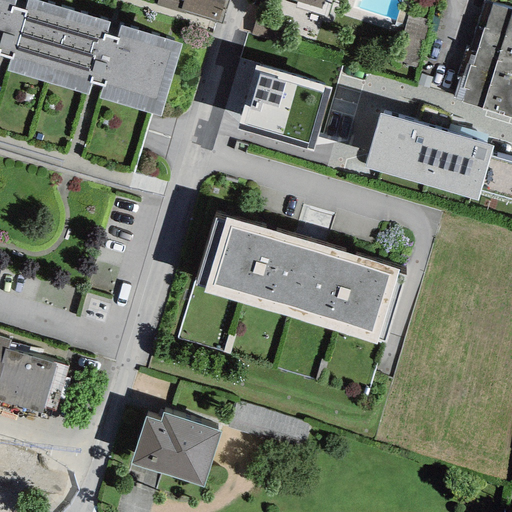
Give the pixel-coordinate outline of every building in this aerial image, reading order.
[(0,0),(0,55),(10,59),(24,10),(15,7),(16,0),(0,0)] [(110,22),(34,0),(26,0),(24,10),(10,59),(7,72),(88,95),(92,83),(102,87),(98,98),(160,117),(181,44),(121,25),(117,39),(106,35),(110,22)] [(224,0),(155,0),(155,3),(218,23),(224,0)] [(293,0),(322,9),(324,0),(293,0)] [(511,8),(483,0),(476,23),(511,33),(511,8)] [(416,70),(429,20),(408,15),(396,64),(416,70)] [(511,33),(476,23),(469,46),(511,58),(511,33)] [(511,58),(469,46),(462,66),(511,81),(511,58)] [(331,90),(255,66),(256,63),(241,58),(217,134),(241,141),(244,132),(312,153),(331,90)] [(511,81),(462,66),(452,100),(511,118),(511,81)] [(493,147),(379,113),(362,168),(476,201),(480,190),(490,156),(493,147)] [(511,162),(490,156),(480,190),(511,199),(511,162)] [(397,270),(225,217),(224,222),(216,219),(196,285),(204,287),(202,293),(376,343),(376,341),(384,343),(404,276),(396,274),(397,270)] [(10,341),(0,337),(0,401),(53,418),(68,368),(7,350),(10,341)] [(309,425),(236,402),(228,426),(301,449),(309,425)] [(160,423),(145,418),(130,465),(202,487),(220,432),(163,414),(160,423)] [(0,490),(10,493),(21,450),(0,444),(0,490)]
